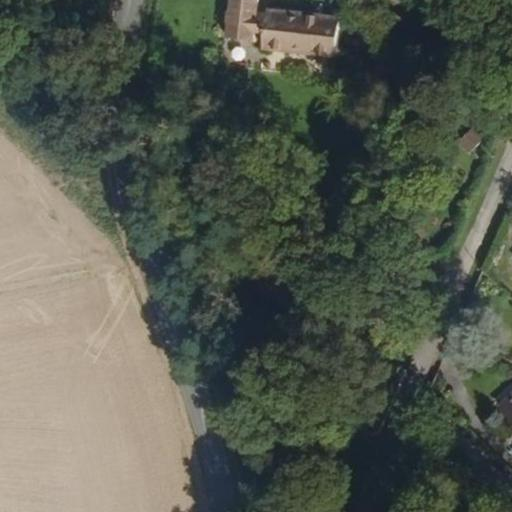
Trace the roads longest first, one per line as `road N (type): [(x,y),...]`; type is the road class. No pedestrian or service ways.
road 1 (unclassified): [(122,0),(112,124),(132,238),(187,396),(215,511)]
road 2 (unclassified): [(357,511),(393,391),(511,129)]
